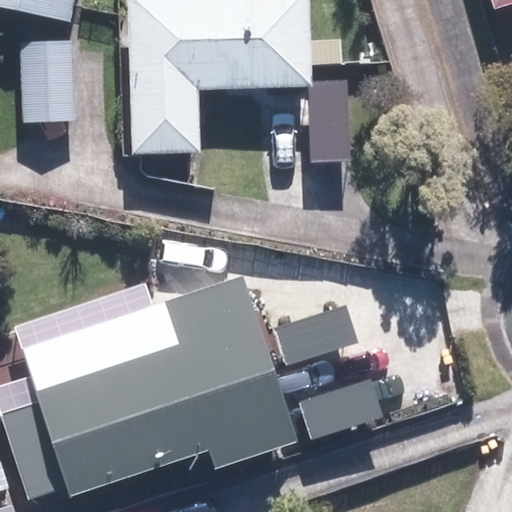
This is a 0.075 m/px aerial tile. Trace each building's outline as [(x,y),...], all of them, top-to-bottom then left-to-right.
[(80,0),(22,0),(78,12),(80,0)] [(319,0),(141,0),(148,146),(206,144),(203,82),(323,77),(319,0)] [(74,37),(25,37),(24,117),(73,118),(74,37)] [(358,90),(310,90),(310,158),(358,159),(358,90)] [(79,476),(82,485),(219,439),(225,456),(306,428),(253,270),(35,343),(53,397),(10,411),(37,490),(79,476)]
